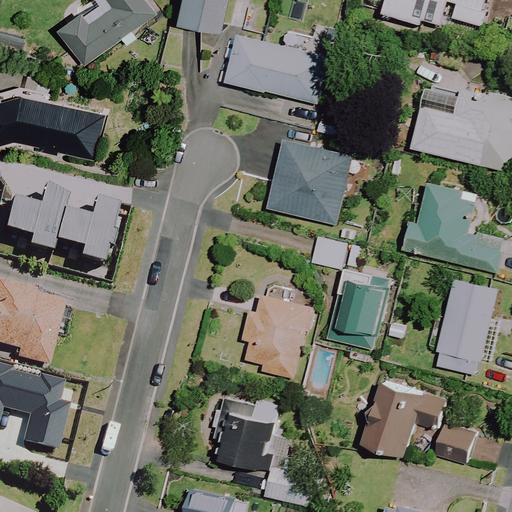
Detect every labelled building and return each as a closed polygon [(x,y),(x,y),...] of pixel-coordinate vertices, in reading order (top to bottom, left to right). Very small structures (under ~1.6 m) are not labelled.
[(155,15),(144,0),(77,0),(50,19),(83,66),(121,39),(126,46),(137,38),(132,31),(155,15)] [(227,0),(178,0),(174,23),(220,33),(227,0)] [(491,0),(389,0),(386,16),(423,25),(424,21),(444,26),(450,3),(459,5),(455,19),(484,27),(491,0)] [(25,38),(0,30),(0,52),(19,58),(25,38)] [(329,59),(239,37),(228,84),(318,105),(329,59)] [(24,93),(0,98),(0,144),(17,139),(93,160),(104,112),(55,100),(61,75),(29,69),(24,93)] [(511,99),(465,87),(462,98),(431,89),(414,148),(511,175),(511,99)] [(353,158),(286,141),(270,209),(337,226),(353,158)] [(96,189),(54,178),(38,240),(91,254),(95,235),(101,236),(109,204),(94,200),(96,189)] [(478,195),(430,182),(419,225),(408,222),(401,249),(500,275),(506,253),(480,246),(482,239),(467,235),(478,195)] [(53,250),(10,238),(4,261),(47,273),(53,250)] [(347,245),(319,239),(313,265),(342,271),(347,245)] [(390,291),(346,280),(342,295),(331,340),(375,351),(390,291)] [(499,291),(455,280),(434,366),(478,377),(499,291)] [(0,286),(0,349),(15,353),(13,361),(46,369),(62,302),(0,286)] [(316,311),(267,295),(261,313),(251,310),(243,338),(253,341),(247,360),(266,366),(264,370),(294,380),(316,311)] [(449,403),(381,383),(364,445),(408,457),(421,410),(445,417),(449,403)] [(0,463),(19,469),(28,433),(23,431),(28,413),(33,394),(0,385),(0,463)] [(280,404),(231,391),(218,439),(229,441),(224,459),(263,469),(280,404)] [(445,424),(434,454),(468,466),(479,435),(445,424)] [(306,477),(272,467),(264,496),(298,506),(306,477)] [(246,511),(249,503),(186,486),(179,511),(246,511)]
